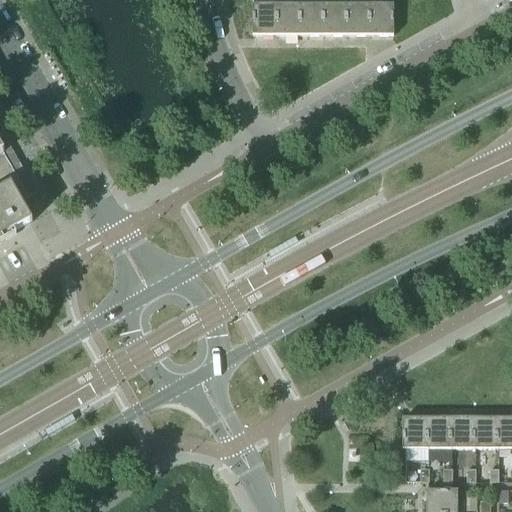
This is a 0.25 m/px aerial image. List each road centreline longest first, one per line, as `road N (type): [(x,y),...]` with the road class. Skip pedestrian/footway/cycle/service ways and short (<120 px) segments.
road 1 (residential): [(475,32),(262,150),(213,57),(200,0)]
road 2 (secondary): [(511,96),(173,278)]
road 3 (secondary): [(213,368),(339,295),(511,212)]
road 4 (residential): [(151,290),(0,31)]
road 5 (secondary): [(0,490),(178,388)]
road 6 (residential): [(268,511),(196,378)]
road 7 (secondary): [(129,302),(0,379)]
